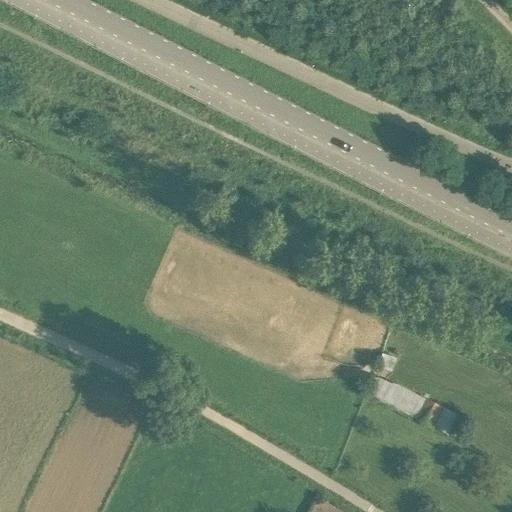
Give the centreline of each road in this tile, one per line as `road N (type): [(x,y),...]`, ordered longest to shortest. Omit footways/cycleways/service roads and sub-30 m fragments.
road 1 (tertiary): [(511,229),(62,0)]
road 2 (unclassified): [(0,315),(230,427),(373,511)]
road 3 (unclassified): [(151,0),(511,166)]
